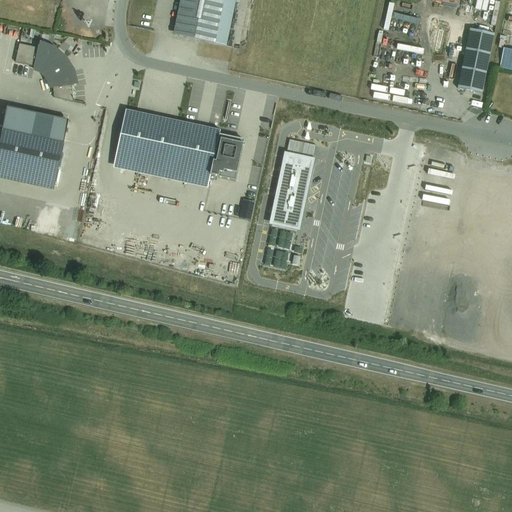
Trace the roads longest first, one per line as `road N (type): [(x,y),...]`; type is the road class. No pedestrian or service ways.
road 1 (secondary): [(511,395),(0,280)]
road 2 (residential): [(123,0),(124,43),(154,67),(511,142)]
